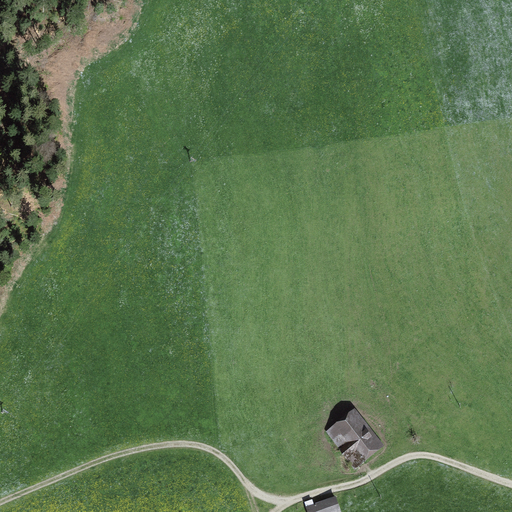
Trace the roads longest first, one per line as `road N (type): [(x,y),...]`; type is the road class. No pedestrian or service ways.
road 1 (track): [(0,499),(174,445),(219,456),(248,487)]
road 2 (track): [(290,501),(419,455),(511,484)]
